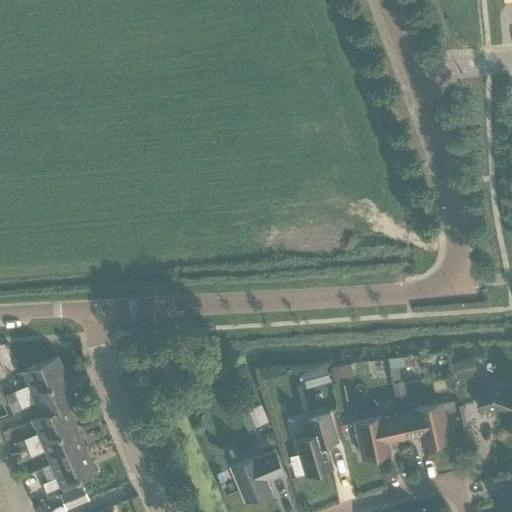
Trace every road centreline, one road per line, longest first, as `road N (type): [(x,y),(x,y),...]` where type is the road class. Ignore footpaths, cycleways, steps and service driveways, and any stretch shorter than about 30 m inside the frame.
road 1 (unclassified): [(96,312),(459,291),(446,167),(413,77)]
road 2 (residential): [(0,168),(191,160),(413,77)]
road 3 (residential): [(160,511),(106,383),(96,312)]
road 4 (residential): [(465,511),(458,481),(344,511)]
